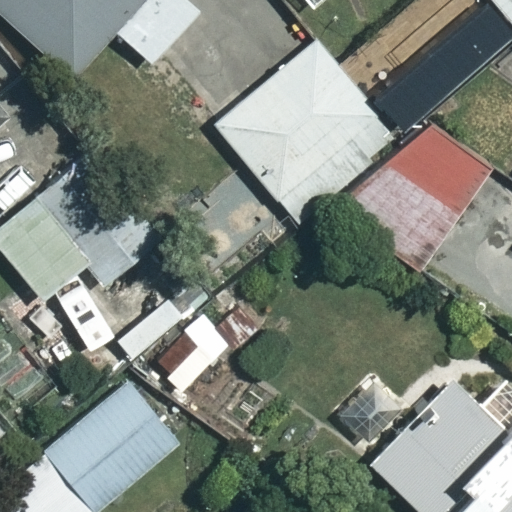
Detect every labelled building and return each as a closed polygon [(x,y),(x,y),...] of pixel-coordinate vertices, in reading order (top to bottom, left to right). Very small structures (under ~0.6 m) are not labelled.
[(0,0),(0,14),(53,67),(99,21),(135,58),(183,9),(174,0),(0,0)] [(511,25),(511,0),(448,0),(487,46),(511,25)] [(386,125),(299,32),(203,121),(290,214),(386,125)] [(478,163),(411,108),(334,203),(401,258),(478,163)] [(0,210),(0,256),(29,292),(78,251),(104,282),(156,238),(77,145),(0,210)] [(239,246),(204,202),(176,224),(211,269),(239,246)] [(222,337),(196,308),(147,352),(174,381),(222,337)] [(482,409),(444,370),(357,455),(412,511),(511,511),(511,408),(497,393),(482,409)] [(76,511),(171,433),(119,372),(0,471),(0,511),(76,511)]
